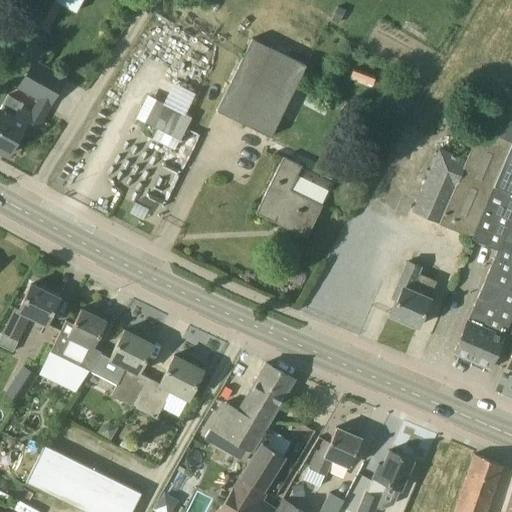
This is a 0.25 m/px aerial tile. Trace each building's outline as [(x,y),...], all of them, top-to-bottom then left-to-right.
[(60,4),(51,0),(44,0),(33,24),(47,31),(60,4)] [(51,0),(60,4),(76,12),(82,0),(51,0)] [(346,9),(338,6),(331,20),(340,24),(346,9)] [(306,65),(252,39),(217,111),(271,137),(306,65)] [(35,132),(42,119),(65,79),(34,61),(19,88),(39,99),(31,113),(21,108),(24,104),(8,95),(0,109),(0,151),(8,155),(24,126),(35,132)] [(186,133),(196,113),(159,96),(150,115),(186,133)] [(478,128),(465,161),(440,224),(470,236),(493,185),(492,185),(511,140),(511,139),(511,109),(490,101),(479,128),(478,128)] [(511,139),(511,140),(492,185),(493,185),(495,186),(488,202),(471,238),(497,250),(485,279),(461,334),(453,352),(490,368),(511,318),(511,139)] [(440,224),(465,161),(437,150),(412,212),(438,223),(440,224)] [(307,238),(323,205),(290,189),(302,165),(284,156),(256,213),(307,238)] [(436,282),(418,274),(421,267),(407,261),(392,298),(397,300),(390,315),(403,320),(402,323),(414,328),(415,325),(418,326),(430,298),(429,297),(436,282)] [(24,327),(41,336),(59,298),(56,297),(58,294),(48,289),(47,292),(31,284),(19,309),(16,308),(0,339),(0,345),(13,352),(19,341),(18,340),(24,327)] [(101,353),(93,349),(107,321),(81,309),(74,324),(66,320),(51,351),(90,370),(101,353)] [(147,382),(137,377),(153,345),(125,330),(112,355),(103,350),(92,372),(119,386),(113,397),(134,407),(147,382)] [(158,388),(147,382),(134,407),(157,419),(172,390),(188,399),(203,370),(174,356),(158,388)] [(248,454),(294,379),(266,363),(238,410),(226,403),(205,437),(244,462),(248,454)] [(37,375),(23,366),(12,382),(27,391),(37,375)] [(110,440),(118,428),(109,423),(102,424),(97,433),(110,440)] [(349,466),(353,457),(361,438),(336,427),(330,442),(325,440),(312,470),(325,475),(332,458),(349,466)] [(144,435),(138,435),(134,441),(138,447),(144,447),(147,441),(144,435)] [(285,457),(261,442),(217,511),(271,511),(257,502),(285,457)] [(27,450),(16,444),(6,464),(17,470),(27,450)] [(46,468),(56,450),(45,444),(39,456),(35,463),(46,468)] [(27,450),(17,470),(29,476),(35,463),(39,456),(27,450)] [(57,474),(66,455),(56,450),(46,468),(57,474)] [(401,489),(405,479),(413,461),(411,460),(412,457),(402,453),(401,456),(389,450),(382,466),(379,464),(371,482),(357,511),(374,511),(387,483),(401,489)] [(486,511),(503,465),(483,457),(475,454),(453,511),(486,511)] [(66,455),(57,474),(68,479),(77,460),(66,455)] [(77,460),(68,479),(79,484),(88,465),(77,460)] [(295,464),(287,460),(282,468),(289,473),(295,464)] [(46,468),(35,463),(29,476),(26,482),(37,487),(46,468)] [(99,471),(88,465),(79,484),(89,490),(99,471)] [(48,493),(57,474),(46,468),(37,487),(48,493)] [(99,471),(89,490),(100,495),(109,476),(99,471)] [(57,474),(48,493),(58,498),(68,479),(57,474)] [(109,476),(100,495),(111,500),(120,481),(109,476)] [(69,503),(79,484),(68,479),(58,498),(69,503)] [(131,487),(120,481),(111,500),(122,506),(131,487)] [(80,509),(89,490),(79,484),(69,503),(80,509)] [(302,484),(292,486),(295,498),(305,496),(302,484)] [(131,487),(122,506),(132,511),(142,492),(131,487)] [(86,511),(91,511),(100,495),(89,490),(80,509),(86,511)] [(319,511),(337,511),(344,500),(330,493),(319,511)] [(105,511),(111,500),(100,495),(91,511),(105,511)] [(105,511),(118,511),(122,506),(111,500),(105,511)] [(302,511),(284,500),(276,511),(302,511)]
